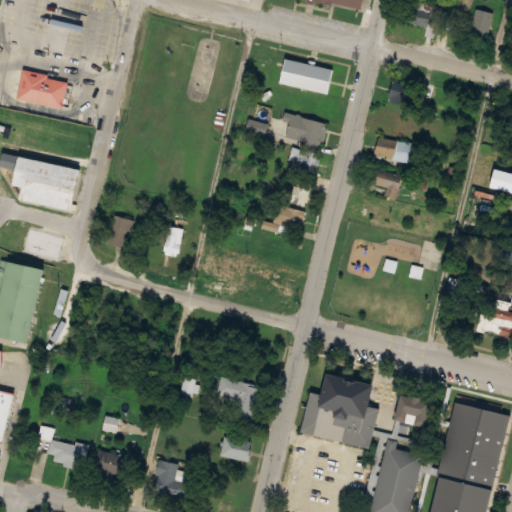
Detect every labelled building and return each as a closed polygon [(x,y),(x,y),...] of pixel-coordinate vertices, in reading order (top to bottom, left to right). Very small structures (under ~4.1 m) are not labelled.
[(433,5),(413,0),(407,22),(427,28),(433,5)] [(471,37),(490,42),(499,5),(480,1),(471,37)] [(336,69),(286,58),(281,84),(331,95),(336,69)] [(15,99),(62,110),(68,84),(50,80),(52,72),(23,65),(15,99)] [(390,101),(414,105),(416,89),(393,85),(390,101)] [(323,145),(328,122),(287,112),(285,122),(295,125),(292,138),(323,145)] [(25,122),(1,117),(0,121),(0,142),(19,147),(25,122)] [(247,129),(265,136),(269,126),(251,118),(247,129)] [(415,162),(418,144),(380,137),(377,156),(415,162)] [(314,172),(318,153),(297,148),(292,168),(314,172)] [(21,202),(77,212),(85,168),(3,153),(0,167),(7,168),(4,184),(24,187),(21,202)] [(387,189),(386,196),(400,200),(404,180),(376,173),(373,185),(387,189)] [(305,207),(310,190),(287,183),(282,200),(305,207)] [(266,221),(265,224),(300,234),(306,211),(280,204),(275,223),(266,221)] [(132,220),(113,214),(105,243),(124,248),(132,220)] [(180,256),(183,228),(168,226),(164,255),(180,256)] [(48,268),(29,340),(0,333),(0,270),(3,258),(48,268)] [(268,286),(284,291),(289,273),(273,269),(268,286)] [(491,282),(448,280),(447,292),(490,294),(491,282)] [(478,313),(478,334),(511,333),(511,308),(489,309),(489,313),(478,313)] [(379,410),(369,449),(299,432),(309,391),(317,393),(322,374),(370,386),(365,407),(379,410)] [(256,423),(265,387),(223,376),(218,395),(238,400),(233,417),(256,423)] [(200,396),(201,379),(184,378),(183,395),(200,396)] [(0,389),(18,395),(4,444),(0,442),(0,389)] [(511,415),(487,511),(428,511),(457,395),(503,406),(502,413),(511,415)] [(120,418),(107,416),(104,430),(117,432),(120,418)] [(422,454),(408,511),(367,511),(385,436),(397,438),(395,447),(422,454)] [(219,452),(250,465),(256,450),(225,437),(219,452)] [(86,468),(89,445),(52,440),(49,463),(86,468)] [(136,469),(138,458),(99,450),(94,473),(122,480),(125,466),(136,469)] [(157,461),(151,493),(178,498),(179,491),(191,493),(195,467),(157,461)]
